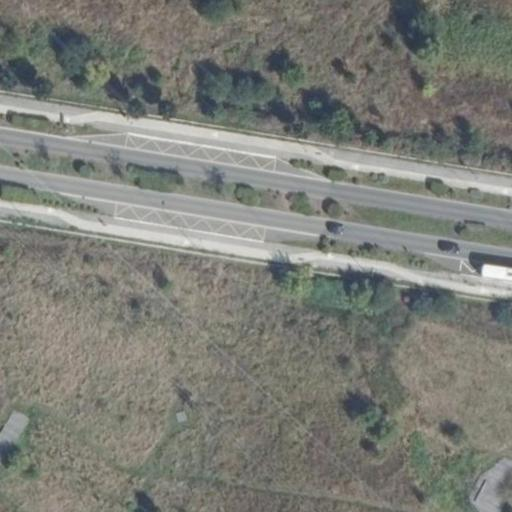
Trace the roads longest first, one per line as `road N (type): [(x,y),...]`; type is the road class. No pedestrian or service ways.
road 1 (secondary): [(0,175),(511,260)]
road 2 (secondary): [(511,218),(0,134)]
